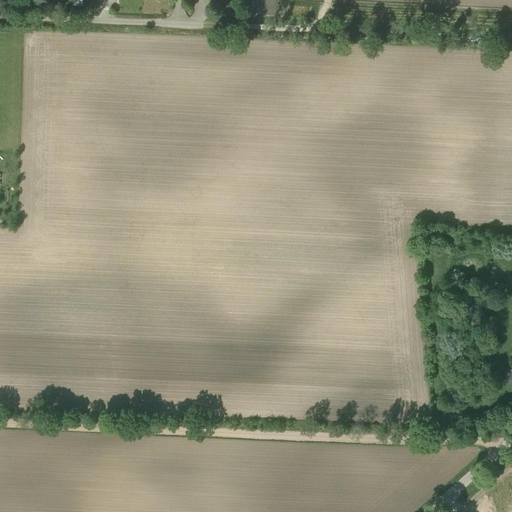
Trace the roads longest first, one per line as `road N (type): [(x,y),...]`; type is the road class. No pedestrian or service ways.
road 1 (track): [(0,419),(511,442)]
road 2 (unclassified): [(218,26),(0,23)]
